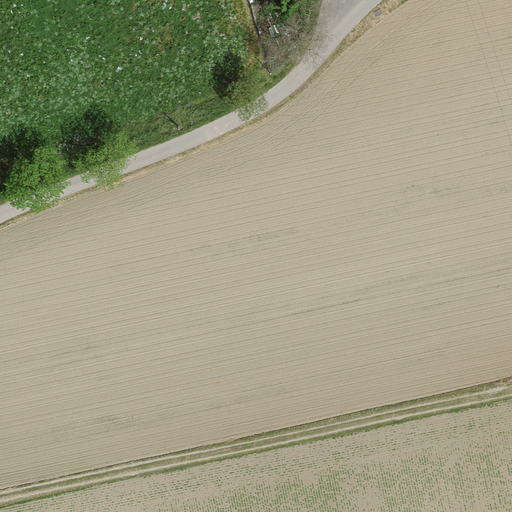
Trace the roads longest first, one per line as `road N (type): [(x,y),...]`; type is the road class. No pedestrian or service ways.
road 1 (track): [(511,391),(0,498)]
road 2 (unclassified): [(0,216),(258,107),(373,0)]
